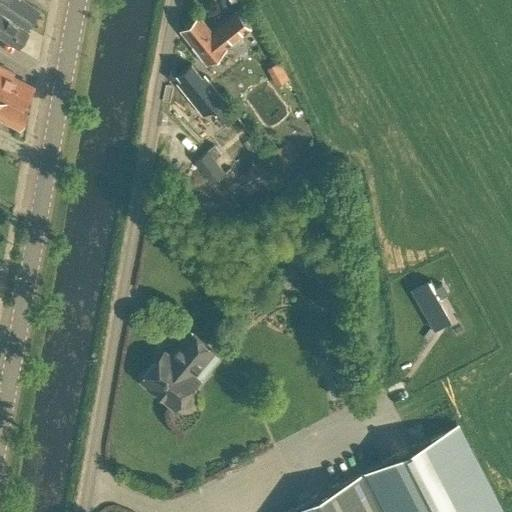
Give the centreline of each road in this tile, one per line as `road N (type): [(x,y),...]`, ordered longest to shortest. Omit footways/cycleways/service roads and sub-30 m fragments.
road 1 (unclassified): [(78,511),(171,0)]
road 2 (tertiary): [(0,426),(76,0)]
